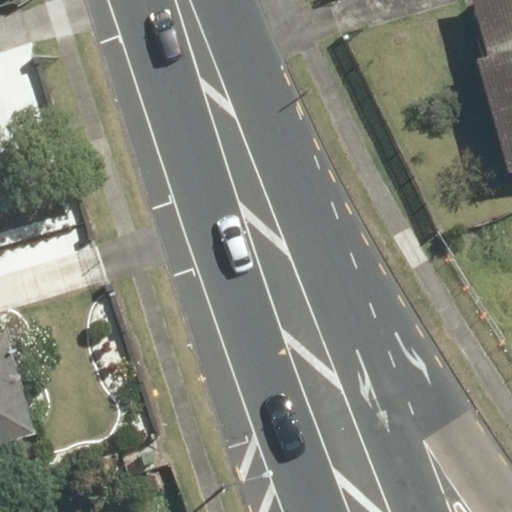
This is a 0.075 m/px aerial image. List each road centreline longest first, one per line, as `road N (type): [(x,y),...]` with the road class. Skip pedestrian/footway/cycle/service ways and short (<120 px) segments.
road 1 (secondary): [(215,0),(426,378),(511,504)]
road 2 (secondary): [(189,0),(360,511)]
